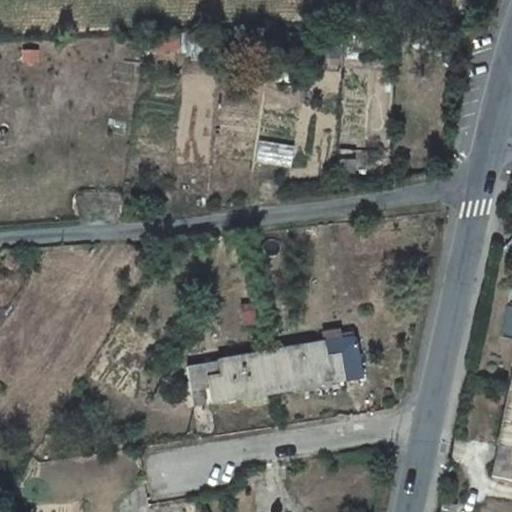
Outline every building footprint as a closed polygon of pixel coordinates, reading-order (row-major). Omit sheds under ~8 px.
[(284,37),(223,34),(222,54),(283,57),(284,37)] [(218,36),(183,35),(183,48),(192,48),(192,59),(217,59),(218,36)] [(254,159),(288,166),(292,146),(258,140),(254,159)] [(255,303),(241,306),(243,320),(258,318),(255,303)] [(326,343),(273,352),(279,392),(322,384),(322,381),(344,377),(343,371),(348,370),(349,377),(362,374),(355,335),(341,337),(340,332),(335,333),(334,332),(325,334),(326,343)] [(279,392),(273,352),(219,362),(221,376),(208,378),(210,388),(212,401),(236,397),(236,399),(279,392)] [(201,365),(205,388),(210,388),(208,378),(221,376),(219,362),(201,365)] [(205,388),(201,365),(188,367),(195,407),(208,404),(205,388)] [(511,393),(509,393),(492,476),(511,480),(511,393)]
